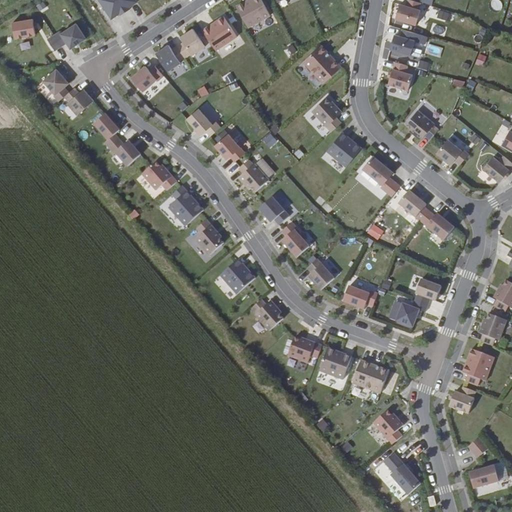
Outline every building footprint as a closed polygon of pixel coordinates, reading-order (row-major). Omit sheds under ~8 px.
[(138,0),(99,0),(112,18),(138,0)] [(254,0),(248,0),(231,10),(243,32),(266,21),(254,0)] [(414,14),(416,7),(403,3),(401,10),(395,8),(390,23),(411,29),(416,14),(414,14)] [(438,18),(448,20),(449,11),(439,10),(438,18)] [(198,34),(211,54),(233,40),(219,20),(198,34)] [(26,23),(5,27),(7,42),(29,39),(26,23)] [(71,27),(55,36),(61,46),(65,52),(81,42),(71,27)] [(173,49),(180,61),(186,57),(187,59),(200,50),(188,32),(175,40),(178,46),(173,49)] [(54,34),(48,38),(55,50),(61,46),(55,36),(54,34)] [(410,38),(397,34),(395,41),(389,39),(385,54),(405,60),(410,46),(408,45),(410,38)] [(55,50),(48,38),(42,42),(50,53),(55,50)] [(174,64),(180,61),(173,49),(167,53),(164,48),(151,57),(162,75),(175,66),(174,64)] [(299,64),(319,86),(333,73),(313,51),(299,64)] [(427,70),(428,60),(419,59),(418,69),(427,70)] [(402,70),(390,66),(383,89),(404,95),(408,80),(401,77),(402,70)] [(152,84),(158,79),(149,69),(143,74),(139,69),(125,82),(137,95),(152,83),(152,84)] [(37,83),(49,98),(58,90),(63,87),(51,72),(37,83)] [(231,93),(239,88),(230,72),(222,77),(231,93)] [(463,87),(465,80),(455,77),(453,84),(463,87)] [(205,86),(197,90),(202,97),(209,93),(205,86)] [(47,99),(52,105),(58,100),(63,96),(58,90),(49,98),(47,99)] [(63,96),(58,100),(62,105),(73,97),(68,91),(63,96)] [(73,97),(62,105),(61,107),(71,119),(87,104),(78,92),(73,97)] [(327,137),(336,127),(331,122),(337,117),(326,105),(325,107),(320,102),(306,115),(326,136),(327,137)] [(201,134),(205,140),(216,131),(211,125),(207,128),(193,112),(181,122),(196,139),(201,134)] [(420,140),(425,145),(434,135),(428,130),(429,128),(413,115),(401,130),(405,134),(405,136),(416,145),(420,140)] [(99,147),(103,152),(113,143),(108,138),(114,134),(101,120),(88,132),(100,145),(99,147)] [(270,133),(263,139),(270,147),(277,141),(270,133)] [(473,133),(470,139),(477,143),(481,137),(473,133)] [(511,137),(511,139),(505,135),(501,139),(496,149),(511,158),(511,137)] [(336,137),(321,155),(341,171),(356,152),(336,137)] [(224,161),(229,166),(239,158),(222,138),(209,149),(221,164),(224,161)] [(113,143),(103,152),(108,157),(109,156),(121,170),(135,158),(123,144),(118,149),(113,143)] [(450,165),(456,169),(462,162),(462,161),(457,156),(457,155),(443,144),(432,158),(446,169),(450,165)] [(387,201),(395,191),(384,182),(387,178),(367,161),(357,172),(377,189),(376,192),(387,201)] [(494,188),(509,169),(498,161),(494,166),(488,162),(478,175),(494,188)] [(238,166),(229,175),(233,180),(228,184),(239,196),(244,191),(248,195),(262,184),(248,167),(243,171),(238,166)] [(155,190),(160,195),(170,186),(149,167),(135,179),(150,195),(155,190)] [(175,191),(165,200),(169,205),(160,213),(176,232),(195,217),(175,191)] [(326,216),(333,209),(320,196),(313,202),(326,216)] [(391,210),(415,228),(423,218),(418,214),(420,211),(402,196),(391,210)] [(268,225),(273,230),(283,221),(267,202),(253,213),(265,227),(268,225)] [(423,218),(415,228),(439,248),(449,234),(431,220),(429,223),(423,218)] [(201,223),(191,232),(196,238),(190,243),(204,258),(218,246),(215,242),(217,241),(201,223)] [(286,226),(276,235),(281,241),(277,245),(296,268),(308,257),(290,234),(291,232),(286,226)] [(312,262),(301,273),(306,278),(303,281),(315,295),(330,283),(312,262)] [(234,263),(216,279),(222,286),(222,287),(232,297),(251,281),(234,263)] [(410,298),(412,299),(426,304),(432,306),(438,291),(417,283),(410,298)] [(367,310),(374,293),(366,291),(366,293),(345,285),(338,306),(358,313),(360,307),(367,310)] [(489,311),(500,318),(503,312),(507,314),(511,304),(511,291),(502,286),(498,291),(496,290),(488,304),(492,305),(489,311)] [(412,299),(409,305),(424,311),(426,304),(412,299)] [(256,303),(247,311),(251,317),(253,316),(267,331),(282,319),(278,315),(278,314),(268,303),(262,309),(256,303)] [(424,311),(409,305),(407,312),(416,315),(422,317),(424,311)] [(416,315),(407,312),(397,308),(390,325),(409,333),(416,315)] [(475,347),(487,352),(490,346),(494,347),(502,327),(485,320),(482,326),(480,325),(474,339),(477,340),(475,347)] [(304,361),(311,363),(316,351),(294,344),(293,346),(288,344),(281,362),(302,369),(304,361)] [(345,362),(322,353),(313,377),(336,385),(345,362)] [(489,363),(466,355),(457,379),(462,380),(460,387),(473,392),(474,385),(480,388),(489,363)] [(383,376),(354,365),(346,388),(374,399),(383,376)] [(471,397),(458,392),(455,399),(449,397),(443,412),(463,419),(469,404),(467,404),(471,397)] [(369,429),(387,450),(396,441),(392,436),(398,431),(388,420),(387,422),(383,417),(369,429)] [(315,425),(324,433),(330,426),(321,418),(315,425)] [(346,453),(353,448),(348,441),(341,446),(346,453)] [(472,443),(462,452),(472,464),(482,455),(472,443)] [(385,477),(402,499),(415,488),(389,455),(379,464),(388,475),(385,477)] [(489,472),(463,478),(467,494),(493,488),(489,472)] [(427,497),(429,508),(437,506),(434,495),(427,497)]
